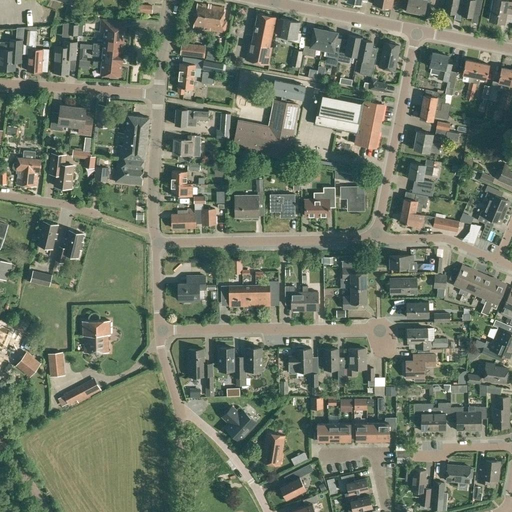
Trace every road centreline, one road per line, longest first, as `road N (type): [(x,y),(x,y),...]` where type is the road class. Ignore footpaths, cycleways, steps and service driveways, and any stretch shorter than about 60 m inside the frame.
road 1 (residential): [(160,332),(379,330),(381,360)]
road 2 (residential): [(155,243),(376,237)]
road 3 (residential): [(376,237),(417,30)]
road 4 (residential): [(158,96),(0,82)]
road 5 (residential): [(155,243),(158,96)]
road 6 (tertiary): [(417,30),(275,2)]
road 7 (residential): [(267,511),(216,437),(177,409)]
road 8 (residential): [(498,263),(444,238),(376,237)]
